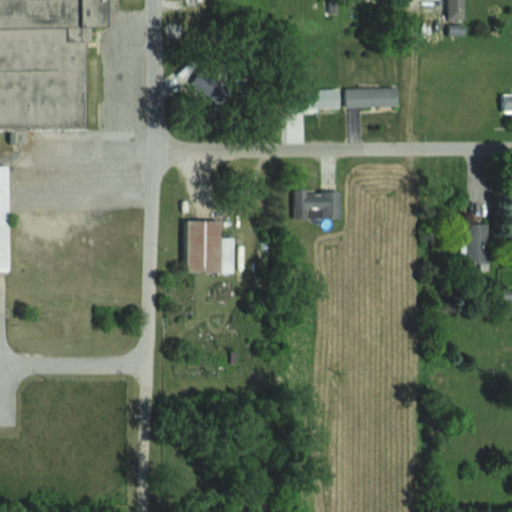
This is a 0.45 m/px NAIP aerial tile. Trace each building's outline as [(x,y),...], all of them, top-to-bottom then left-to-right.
[(0,0),(0,130),(90,130),(90,27),(111,27),(110,0),(0,0)] [(465,0),(440,0),(438,0),(438,15),(448,14),(448,20),(466,20),(465,0)] [(345,88),(345,107),(400,106),(399,87),(345,88)] [(341,107),(341,88),(308,88),(308,107),(341,107)] [(511,110),(511,94),(501,94),(501,111),(511,110)] [(12,166),(0,165),(0,269),(12,269),(12,166)] [(342,190),(293,190),(293,219),(342,219),(342,190)] [(236,273),(236,238),(224,238),(224,220),(188,220),(188,273),(236,273)] [(467,223),(467,263),(489,263),(489,223),(467,223)]
